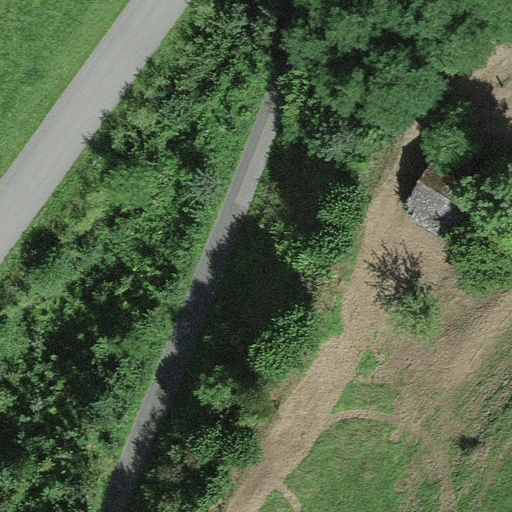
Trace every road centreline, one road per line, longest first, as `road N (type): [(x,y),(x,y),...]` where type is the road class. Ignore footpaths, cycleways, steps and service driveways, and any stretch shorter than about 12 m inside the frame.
road 1 (residential): [(327,0),(87,511)]
road 2 (unclassified): [(156,0),(0,210)]
